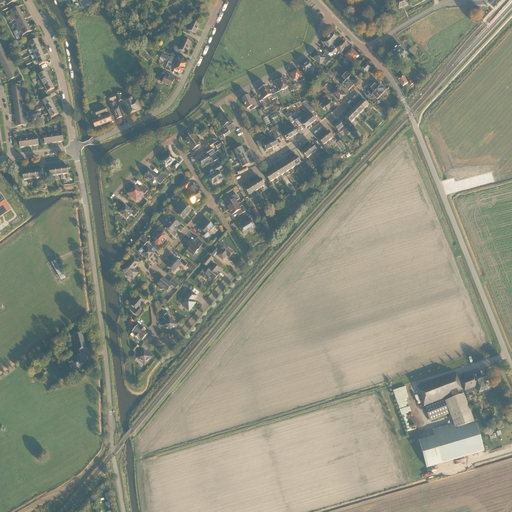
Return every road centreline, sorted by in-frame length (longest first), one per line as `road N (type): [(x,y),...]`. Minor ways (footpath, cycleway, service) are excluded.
road 1 (tertiary): [(124,511),(74,148)]
road 2 (unclassified): [(511,368),(410,113),(382,66)]
road 3 (residential): [(211,200),(149,275),(158,340),(174,341),(245,256)]
road 4 (unclassified): [(74,148),(170,102),(220,0)]
road 5 (tertiary): [(74,148),(59,70),(28,0)]
road 6 (residential): [(260,159),(305,138),(382,66)]
road 7 (residential): [(228,98),(301,58),(328,16)]
